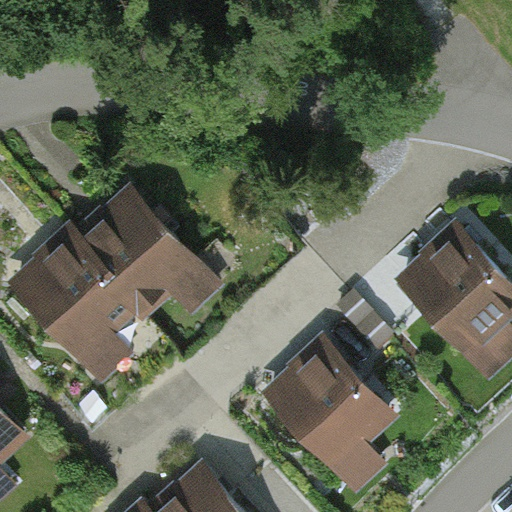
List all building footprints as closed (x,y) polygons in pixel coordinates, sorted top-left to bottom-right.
[(127,191),(70,241),(158,342),(215,292),(127,191)] [(511,292),(459,233),(397,288),(490,392),(511,372),(511,292)] [(70,241),(12,291),(101,392),(158,342),(70,241)] [(326,350),(267,405),(357,502),(417,447),(326,350)] [(0,423),(0,511),(3,511),(46,475),(0,423)] [(270,511),(208,443),(154,490),(169,511),(270,511)] [(169,511),(154,490),(125,511),(169,511)]
